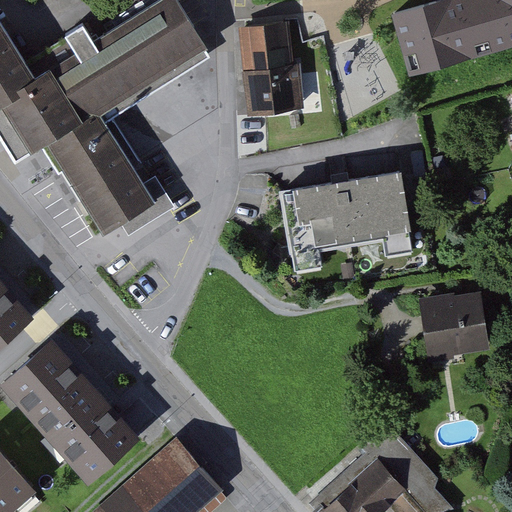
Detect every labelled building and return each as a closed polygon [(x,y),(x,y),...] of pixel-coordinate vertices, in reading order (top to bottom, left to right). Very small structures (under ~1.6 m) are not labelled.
[(44,136),(103,229),(155,197),(104,115),(211,49),(180,0),(150,0),(94,35),(83,16),(65,27),(82,53),(40,79),(0,14),(0,126),(16,153),(44,136)] [(271,0),(272,8),(346,0),(271,0)] [(511,0),(417,0),(386,9),(404,72),(511,41),(511,0)] [(239,24),(243,67),(290,62),(285,19),(239,24)] [(290,62),(243,67),(248,110),(304,104),(299,61),(290,62)] [(399,169),(277,189),(291,269),(318,265),(315,249),(375,239),(378,255),(412,249),(399,169)] [(0,333),(11,345),(60,301),(0,234),(0,333)] [(416,299),(424,356),(484,347),(476,290),(416,299)] [(56,341),(13,381),(102,475),(145,434),(56,341)] [(0,430),(0,511),(21,511),(68,469),(17,414),(0,430)] [(376,428),(306,494),(321,511),(435,511),(444,504),(376,428)] [(185,438),(99,511),(198,511),(227,487),(185,438)]
